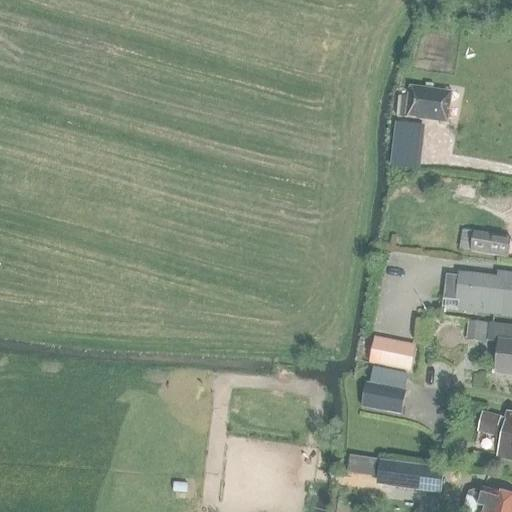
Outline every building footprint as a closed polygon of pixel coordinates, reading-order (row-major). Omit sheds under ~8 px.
[(398,96),(395,117),(448,124),(452,92),(409,86),(408,97),(398,96)] [(394,123),(392,141),(418,143),(420,125),(394,123)] [(461,231),(459,249),(507,256),(510,237),(475,231),(474,233),(461,231)] [(511,275),(505,275),(504,279),(458,274),(457,278),(446,276),(443,301),(458,303),(457,313),(511,319),(511,275)] [(467,339),(487,341),(488,325),(468,323),(467,339)] [(511,327),(489,325),(487,342),(498,343),(495,376),(511,378),(511,327)] [(414,349),(374,341),(370,364),(410,372),(414,349)] [(408,390),(368,381),(363,405),(402,413),(408,390)] [(484,412),(479,431),(502,437),(497,456),(511,460),(511,413),(508,413),(507,418),(484,412)] [(420,467),(416,492),(440,496),(444,470),(420,467)] [(511,511),(511,498),(483,491),(480,502),(467,499),(463,511),(511,511)]
